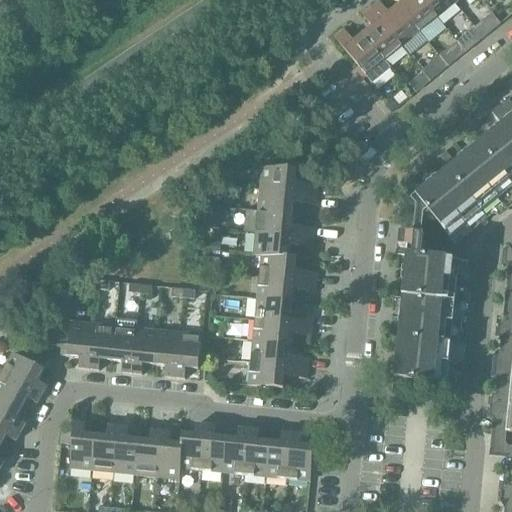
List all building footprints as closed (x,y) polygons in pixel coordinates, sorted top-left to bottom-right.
[(406,0),(398,7),(419,34),(437,19),(421,0),(406,0)] [(421,0),(437,19),(455,4),(451,0),(421,0)] [(379,2),(370,10),(401,48),(419,34),(398,7),(389,14),(379,2)] [(372,28),(362,36),(384,63),(401,48),(370,10),(362,16),(372,28)] [(481,35),(484,39),(498,27),(500,25),(497,21),(491,14),(483,21),(475,28),(481,35)] [(471,31),(457,43),(460,47),(466,54),(484,39),(481,35),(475,28),(471,31)] [(384,63),(362,36),(354,43),(344,31),(334,39),(366,77),(384,63)] [(439,57),(448,68),(456,61),(446,49),(438,56),(439,57)] [(423,73),(430,82),(448,68),(439,57),(421,72),(423,73)] [(425,86),(430,82),(423,73),(408,85),(415,94),(425,86)] [(511,104),(509,100),(492,114),(499,122),(511,111),(511,104)] [(392,102),(386,106),(391,113),(397,109),(392,102)] [(511,121),(417,199),(443,232),(511,175),(511,121)] [(446,152),(429,165),(436,173),(452,160),(446,152)] [(263,169),(260,191),(317,197),(318,187),(296,185),(297,172),(263,169)] [(260,191),(258,212),(293,216),(294,204),(316,207),(317,197),(260,191)] [(258,212),(256,234),(313,240),(314,230),(292,227),(293,216),(258,212)] [(254,257),(262,257),(289,259),(290,247),(312,249),(313,240),(256,234),(254,257)] [(395,381),(437,385),(449,261),(423,258),(425,238),(401,236),(400,249),(408,250),(395,381)] [(262,257),(260,279),(316,284),(317,274),(295,272),(297,259),(289,259),(262,257)] [(260,279),(257,300),(292,303),(293,292),(315,294),(316,284),(260,279)] [(97,291),(109,292),(110,283),(98,282),(97,291)] [(129,294),(140,295),(141,286),(130,285),(129,294)] [(141,286),(140,295),(152,296),(153,288),(141,286)] [(171,298),(184,299),(184,291),(172,289),(171,298)] [(184,291),(184,299),(195,301),(196,292),(184,291)] [(257,300),(255,322),(312,327),(313,317),(291,315),(292,303),(257,300)] [(255,322),(253,343),(288,346),(289,335),(311,337),(312,327),(255,322)] [(80,370),(89,371),(94,326),(71,323),(69,347),(58,346),(57,357),(81,359),(80,370)] [(100,361),(112,362),(115,328),(94,326),(89,371),(99,372),(100,361)] [(122,374),(132,375),(137,330),(115,328),(112,362),(124,364),(122,374)] [(143,366),(155,367),(158,332),(137,330),(132,375),(142,376),(143,366)] [(165,379),(175,380),(180,334),(158,332),(155,367),(166,368),(165,379)] [(180,334),(175,380),(185,381),(186,370),(199,371),(202,337),(180,334)] [(253,343),(251,365),(308,370),(309,360),(287,358),(288,346),(253,343)] [(14,354),(3,374),(42,397),(47,388),(38,382),(49,362),(40,357),(35,366),(14,354)] [(308,370),(251,365),(249,387),(283,390),(285,378),(307,380),(308,370)] [(3,374),(0,378),(0,397),(22,410),(28,400),(37,405),(42,397),(3,374)] [(443,377),(442,385),(456,387),(457,379),(443,377)] [(0,397),(0,422),(21,434),(26,425),(16,420),(22,410),(0,397)] [(0,422),(0,447),(1,448),(7,437),(16,443),(21,434),(0,422)] [(70,470),(93,472),(96,437),(85,436),(86,425),(75,424),(73,435),(63,434),(62,445),(73,446),(70,470)] [(181,470),(202,472),(206,427),(196,426),(195,437),(183,435),(182,446),(183,446),(180,470),(181,470)] [(202,472),(223,474),(227,440),(215,439),(216,428),(206,427),(202,472)] [(93,472),(114,474),(119,429),(109,428),(108,439),(96,437),(93,472)] [(114,474),(136,476),(139,442),(127,441),(129,430),(119,429),(114,474)] [(223,474),(245,476),(249,431),(239,430),(238,441),(227,440),(223,474)] [(245,476),(266,479),(270,444),(258,443),(259,432),(249,431),(245,476)] [(136,476),(157,478),(162,433),(152,432),(151,443),(139,442),(136,476)] [(180,481),(181,470),(180,470),(183,446),(182,446),(170,445),(171,434),(162,433),(157,478),(180,481)] [(266,479),(288,481),(292,436),(282,435),(281,445),(270,444),(266,479)] [(292,436),(288,481),(310,483),(314,449),(301,447),(302,437),(292,436)] [(322,466),(334,467),(335,451),(324,450),(322,466)]
